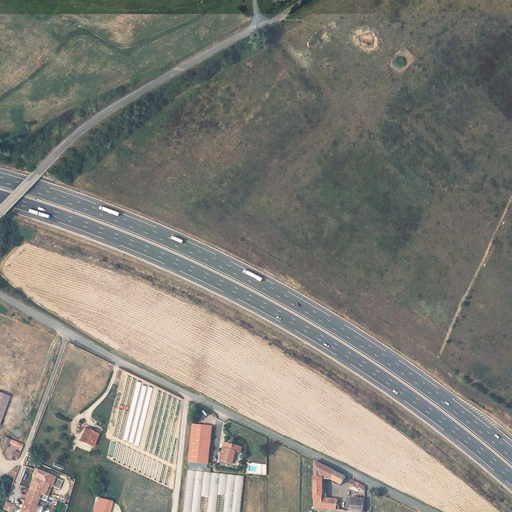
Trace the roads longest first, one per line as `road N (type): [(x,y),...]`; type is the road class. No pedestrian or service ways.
road 1 (motorway): [(0,196),(158,253),(268,307),(377,373),(511,477)]
road 2 (motorway): [(511,455),(386,359),(278,292),(166,239),(0,179)]
road 3 (unclassified): [(0,294),(433,511)]
road 4 (track): [(52,157),(118,104),(305,0)]
